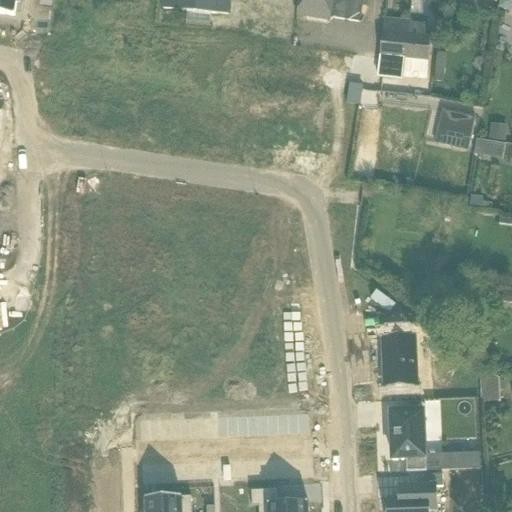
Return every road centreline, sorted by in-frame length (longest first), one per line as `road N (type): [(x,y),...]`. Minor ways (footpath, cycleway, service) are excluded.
road 1 (residential): [(346,511),(340,389),(308,192),(15,157)]
road 2 (residential): [(22,280),(34,301),(34,511)]
road 3 (residential): [(15,157),(22,280)]
